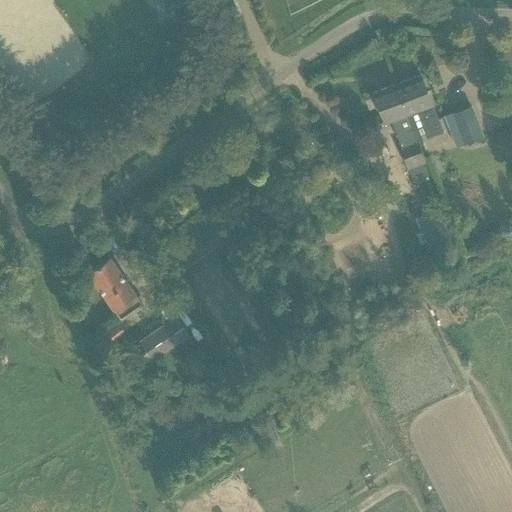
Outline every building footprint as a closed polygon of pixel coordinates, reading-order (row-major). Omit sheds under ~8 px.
[(172,0),(164,4),(172,19),(194,7),(189,0),(172,0)] [(128,29),(132,15),(118,11),(114,24),(128,29)] [(420,75),(394,84),(416,142),(442,133),(420,75)] [(394,84),(373,92),(380,111),(385,123),(392,120),(402,145),(400,146),(408,169),(413,182),(430,175),(424,163),(416,142),(394,84)] [(471,107),(445,117),(456,146),(482,136),(471,107)] [(223,150),(203,164),(214,180),(217,184),(226,177),(229,182),(240,174),(229,158),(223,150)] [(333,301),(348,294),(328,249),(313,255),(333,301)] [(87,273),(99,289),(119,319),(141,303),(110,257),(87,273)] [(136,343),(150,363),(190,335),(175,315),(136,343)] [(117,321),(105,329),(112,340),(124,331),(117,321)]
